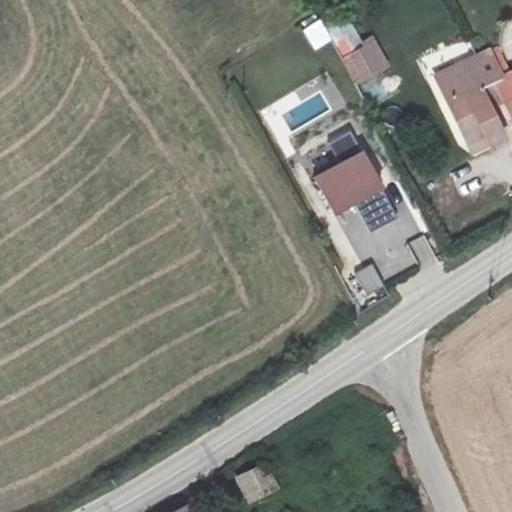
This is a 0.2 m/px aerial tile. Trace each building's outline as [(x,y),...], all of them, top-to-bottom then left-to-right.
[(301,31),(313,49),(330,38),(318,19),(301,31)] [(383,47),(356,60),(370,85),(396,73),(383,47)] [(478,99),(498,88),(504,84),(493,61),(480,67),(436,88),(465,151),(475,148),(482,159),(504,148),(488,118),(478,99)] [(511,80),(504,84),(498,88),(508,108),(511,115),(511,80)] [(498,88),(478,99),(488,118),(508,108),(498,88)] [(377,158),(327,182),(345,218),(396,194),(377,158)] [(373,265),(354,273),(366,302),(385,294),(373,265)] [(238,491),(245,511),(261,511),(279,504),(267,478),(238,491)]
